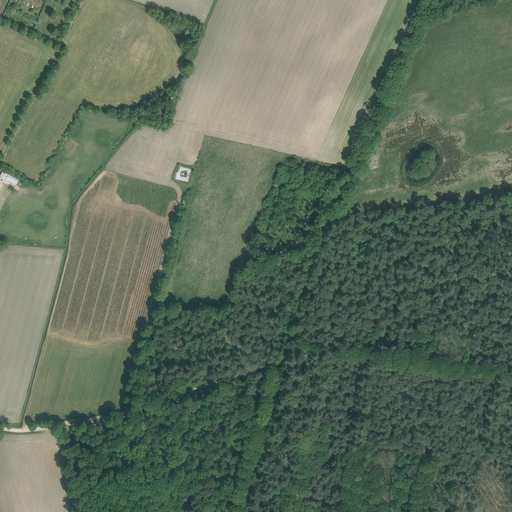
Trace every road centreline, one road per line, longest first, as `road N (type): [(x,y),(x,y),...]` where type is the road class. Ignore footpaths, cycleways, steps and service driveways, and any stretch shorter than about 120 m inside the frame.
road 1 (track): [(431,0),(306,271),(290,332)]
road 2 (track): [(282,366),(41,428),(0,428)]
road 3 (track): [(290,332),(505,364)]
road 4 (track): [(242,511),(282,366)]
